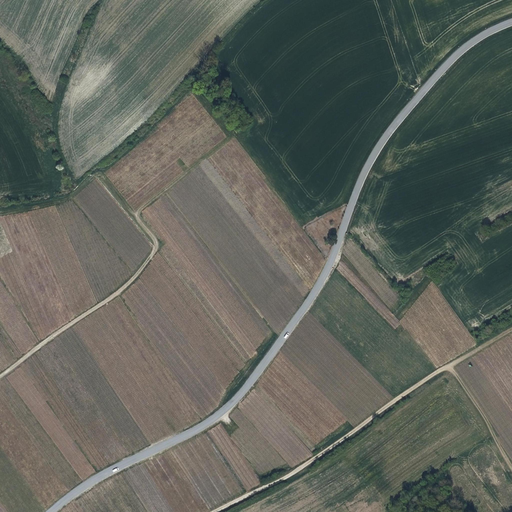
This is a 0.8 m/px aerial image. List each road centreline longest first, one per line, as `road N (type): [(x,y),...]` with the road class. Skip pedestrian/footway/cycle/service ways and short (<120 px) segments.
road 1 (tertiary): [(53,511),(116,469),(212,422),(239,396),(327,270),(365,166),(387,132),(448,64),(511,22)]
road 2 (unclassified): [(211,511),(288,474),(450,365)]
road 3 (track): [(0,375),(132,280),(156,244),(137,215)]
road 4 (track): [(511,466),(450,365),(511,328)]
